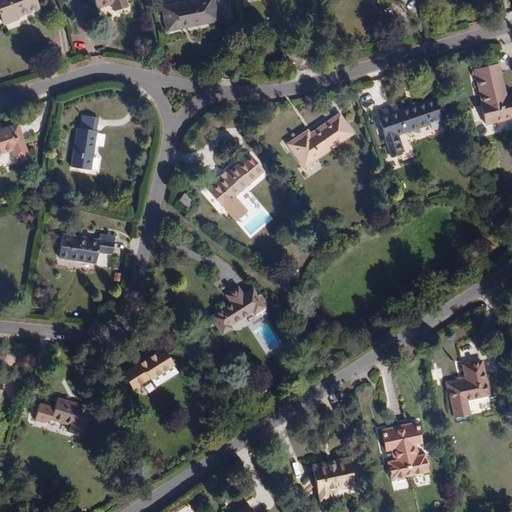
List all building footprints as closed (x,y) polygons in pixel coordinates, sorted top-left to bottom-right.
[(37,7),(34,0),(0,0),(0,16),(2,23),(17,18),(16,14),(37,7)] [(127,7),(125,0),(94,0),(97,7),(112,2),(115,10),(127,7)] [(217,19),(212,0),(197,0),(161,8),(166,31),(180,28),(179,26),(204,20),(204,22),(217,19)] [(507,97),(499,64),(482,68),(485,78),(495,76),(500,99),(507,97)] [(485,78),(482,68),(476,69),(478,79),(485,78)] [(511,118),(511,96),(507,97),(500,99),(495,76),(485,78),(478,79),(484,104),(482,104),(487,124),(511,118)] [(439,114),(434,99),(399,111),(398,106),(384,111),(376,114),(392,159),(402,155),(402,154),(404,153),(397,135),(429,125),(432,132),(444,128),(443,126),(439,114)] [(91,170),(97,131),(95,130),(97,117),(83,115),(81,128),(78,128),(72,167),(91,170)] [(303,166),(351,135),(339,116),(309,136),(305,131),(288,144),(303,166)] [(26,156),(16,125),(0,130),(0,152),(11,149),(15,159),(26,156)] [(222,206),(249,182),(247,179),(260,168),(250,156),(238,167),(234,164),(225,172),(227,174),(208,190),(222,206)] [(194,201),(185,194),(179,202),(189,208),(194,201)] [(113,254),(115,237),(100,234),(99,241),(70,236),(61,234),(57,258),(67,259),(96,264),(98,251),(113,254)] [(231,326),(264,303),(258,295),(251,290),(243,296),(238,289),(230,295),(235,302),(212,318),(224,335),(233,329),(231,326)] [(179,373),(164,348),(153,354),(154,356),(124,375),(132,388),(151,377),(156,386),(179,373)] [(491,396),(484,359),(464,363),(467,380),(449,383),(456,419),(471,416),(471,412),(469,401),(491,396)] [(440,369),(432,370),(434,379),(442,377),(440,369)] [(81,435),(90,408),(71,403),(72,400),(57,396),(54,408),(39,404),(35,418),(46,421),(51,418),(50,419),(71,425),(69,432),(81,435)] [(420,455),(418,445),(423,444),(419,423),(381,429),(385,451),(395,450),(397,460),(388,462),(391,480),(429,472),(426,454),(420,455)] [(356,486),(350,458),(313,466),(320,502),(335,499),(333,491),(356,486)]
